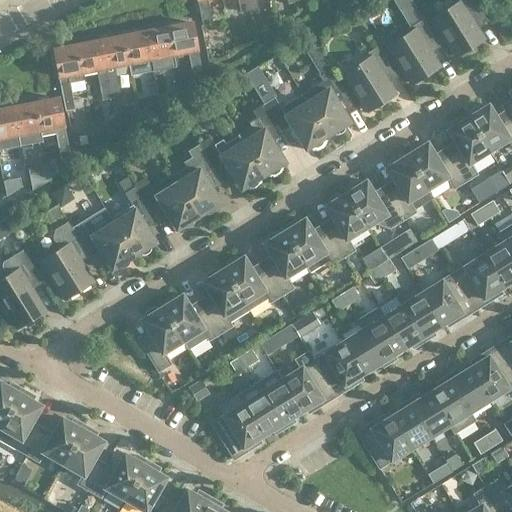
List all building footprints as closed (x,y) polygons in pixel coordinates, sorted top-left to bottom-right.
[(206,0),(196,0),(197,1),(201,21),(210,20),(206,0)] [(246,0),(237,0),(240,13),(241,12),(242,18),(249,17),(248,11),(249,11),(246,0)] [(255,0),(246,0),(249,11),(257,9),(255,0)] [(414,30),(389,45),(412,84),(438,68),(426,50),(437,43),(422,20),(410,0),(393,0),(410,27),(412,26),(414,30)] [(473,22),(483,16),(473,0),(456,0),(458,3),(433,18),(456,57),(482,41),(472,26),(473,22)] [(168,27),(173,57),(187,54),(191,72),(201,71),(198,52),(197,52),(191,22),(168,27)] [(168,27),(145,31),(153,72),(175,67),(173,57),(168,27)] [(145,31),(122,36),(128,66),(130,76),(153,72),(145,31)] [(114,68),(128,66),(122,36),(99,40),(105,70),(111,99),(120,97),(114,68)] [(102,101),(111,99),(105,70),(99,40),(77,45),(82,75),(96,72),(102,101)] [(84,80),(82,75),(77,45),(53,49),(59,79),(65,113),(75,111),(70,83),(84,80)] [(368,111),(393,96),(384,80),(394,74),(377,47),(367,53),(369,58),(345,73),(368,111)] [(261,64),(248,70),(263,103),(276,97),(261,64)] [(303,98),(327,137),(331,134),(336,135),(340,134),(343,131),(344,126),(349,123),(337,103),(347,97),(329,68),(319,74),(325,85),(303,98)] [(511,89),(508,92),(511,99),(501,106),(509,118),(511,123),(511,89)] [(58,98),(34,103),(41,136),(55,134),(60,159),(70,158),(64,128),(63,128),(58,98)] [(323,139),(327,137),(303,98),(282,112),(274,99),(263,106),(276,126),(280,132),(290,126),(305,150),(310,147),(314,149),(319,147),(322,144),(323,139)] [(34,103),(11,107),(19,146),(42,142),(41,136),(34,103)] [(511,123),(509,118),(499,124),(487,105),(484,107),(479,106),(471,111),(470,116),(467,118),(488,152),(507,140),(511,147),(511,123)] [(266,132),(276,126),(263,106),(253,112),(261,125),(239,138),(262,177),(267,174),(271,175),(275,174),(279,171),(280,166),(285,163),(266,132)] [(11,107),(0,109),(0,150),(19,146),(11,107)] [(469,164),(488,152),(467,118),(464,120),(459,119),(451,124),(450,128),(447,131),(458,150),(448,156),(464,182),(475,175),(469,164)] [(258,179),(262,177),(239,138),(217,152),(210,140),(199,147),(211,166),(221,160),(240,190),(245,187),(250,189),(254,187),(257,184),(258,179)] [(464,182),(448,156),(438,162),(426,143),(423,145),(418,144),(410,149),(409,154),(406,156),(427,190),(446,178),(453,189),(464,182)] [(215,172),(211,166),(199,147),(189,153),(192,158),(182,164),(186,171),(174,178),(198,217),(202,214),(207,215),(211,214),(214,211),(215,206),(220,203),(205,178),(215,172)] [(407,202),(427,190),(406,156),(402,158),(398,157),(390,162),(388,167),(385,169),(397,188),(387,194),(403,220),(414,213),(407,202)] [(39,166),(30,174),(32,188),(33,190),(50,180),(49,177),(48,174),(46,165),(39,166)] [(198,217),(174,178),(152,192),(143,177),(132,183),(150,212),(161,206),(176,230),(181,227),(185,229),(189,227),(193,224),(194,219),(198,217)] [(403,220),(387,194),(377,200),(365,181),(362,183),(357,182),(349,187),(348,192),(345,194),(366,228),(385,216),(392,227),(403,220)] [(140,218),(150,212),(132,183),(122,190),(132,205),(109,219),(133,257),(137,254),(142,255),(146,254),(149,251),(150,246),(155,243),(140,218)] [(346,240),(366,228),(345,194),(341,196),(336,195),(329,200),(327,204),(324,207),(336,226),(326,232),(342,258),(353,251),(346,240)] [(480,208),(487,219),(498,212),(491,201),(480,208)] [(80,221),(70,227),(88,256),(98,250),(111,270),(116,267),(121,269),(125,267),(128,264),(129,259),(133,257),(109,219),(102,207),(80,221)] [(476,226),(487,219),(480,208),(469,215),(476,226)] [(342,258),(326,232),(315,238),(303,219),(301,221),(296,220),(288,225),(287,230),(283,232),(304,266),(324,254),(330,265),(342,258)] [(0,238),(11,232),(4,221),(3,220),(0,221),(0,238)] [(511,225),(497,235),(502,243),(511,259),(511,225)] [(78,262),(88,256),(70,227),(60,233),(67,245),(42,261),(65,299),(91,283),(78,262)] [(285,278),(304,266),(283,232),(280,234),(275,233),(267,238),(266,242),(263,244),(274,264),(264,270),(280,296),(292,289),(285,278)] [(436,245),(447,238),(444,233),(433,239),(436,245)] [(410,245),(416,242),(412,235),(406,238),(410,245)] [(511,259),(502,243),(484,254),(504,286),(511,281),(511,259)] [(7,276),(0,280),(0,299),(18,328),(43,312),(29,290),(31,283),(30,283),(40,277),(23,250),(2,263),(1,267),(7,276)] [(406,270),(418,262),(412,253),(400,260),(406,270)] [(494,292),(504,286),(484,254),(452,274),(474,310),(497,297),(494,292)] [(280,296),(264,270),(254,276),(242,257),(239,259),(235,258),(227,263),(225,268),(222,270),(243,304),(262,292),(269,303),(280,296)] [(383,278),(395,271),(388,259),(376,267),(383,278)] [(373,284),(383,278),(376,267),(366,273),(373,284)] [(224,316),(243,304),(222,270),(219,272),(214,271),(206,275),(205,280),(201,282),(213,301),(203,308),(219,334),(230,327),(224,316)] [(452,324),(474,310),(452,274),(421,293),(441,325),(449,320),(452,324)] [(441,325),(421,293),(416,285),(395,297),(400,306),(423,342),(432,336),(430,332),(441,325)] [(341,294),(348,306),(359,298),(352,287),(341,294)] [(337,312),(348,306),(341,294),(330,301),(337,312)] [(219,334),(203,308),(193,314),(181,295),(178,297),(173,296),(165,301),(164,305),(161,308),(182,342),(201,330),(208,341),(219,334)] [(415,347),(423,342),(400,306),(382,317),(402,350),(413,343),(415,347)] [(162,354),(182,342),(161,308),(158,310),(153,308),(145,313),(144,318),(140,320),(152,339),(141,346),(157,372),(169,365),(162,354)] [(317,322),(327,316),(322,308),(312,314),(317,322)] [(382,317),(377,309),(357,321),(362,330),(384,366),(394,360),(391,356),(402,350),(382,317)] [(376,371),(384,366),(362,330),(344,341),(364,373),(374,367),(376,371)] [(511,371),(511,335),(496,346),(511,371)] [(354,379),(364,373),(344,341),(312,360),(334,397),(357,383),(354,379)] [(486,402),(511,385),(511,371),(496,346),(474,359),(476,364),(467,370),(486,402)] [(239,356),(246,368),(257,361),(250,350),(239,356)] [(235,374),(246,368),(239,356),(229,363),(235,374)] [(312,411),(334,397),(312,360),(280,380),(300,413),(310,407),(312,411)] [(468,413),(486,402),(467,370),(457,376),(454,371),(446,377),(468,413)] [(171,394),(182,387),(176,376),(164,384),(171,394)] [(474,421),(468,413),(446,377),(437,382),(439,386),(428,393),(448,426),(453,434),(474,421)] [(290,419),(300,413),(280,380),(262,391),(284,428),(293,423),(290,419)] [(0,428),(22,390),(12,384),(9,388),(0,382),(0,428)] [(196,401),(207,394),(199,382),(189,388),(196,401)] [(284,428),(262,391),(257,383),(236,396),(241,404),(261,437),(273,429),(275,434),(284,428)] [(30,400),(33,396),(22,390),(0,428),(0,440),(26,455),(41,429),(31,423),(41,406),(30,400)] [(429,437),(448,426),(428,393),(418,400),(415,396),(407,401),(429,437)] [(411,449),(429,437),(407,401),(398,406),(401,410),(391,416),(411,449)] [(253,442),(261,437),(241,404),(210,423),(233,460),(256,446),(253,442)] [(378,469),(411,449),(391,416),(381,422),(379,418),(356,432),(378,469)] [(62,465),(85,426),(74,420),(72,424),(61,418),(51,435),(41,429),(26,455),(37,462),(42,453),(62,465)] [(88,491),(103,465),(93,459),(103,442),(93,436),(95,432),(85,426),(62,465),(82,476),(77,485),(88,491)] [(482,437),(489,449),(501,441),(494,430),(482,437)] [(479,455),(489,449),(482,437),(472,444),(479,455)] [(125,501),(147,462),(137,456),(134,460),(124,454),(114,471),(103,465),(88,491),(100,498),(105,489),(125,501)] [(446,465),(451,472),(462,465),(455,454),(444,461),(446,465)] [(155,495),(165,478),(155,472),(157,468),(147,462),(125,501),(144,511),(159,511),(166,501),(155,495)] [(446,465),(428,476),(433,483),(451,472),(446,465)] [(511,485),(502,492),(495,481),(484,488),(498,511),(502,511),(510,507),(511,510),(511,485)] [(498,511),(484,488),(473,495),(479,506),(469,511),(498,511)] [(201,511),(209,498),(199,492),(197,496),(186,490),(176,507),(166,501),(159,511),(201,511)] [(224,511),(218,508),(220,504),(209,498),(201,511),(224,511)]
